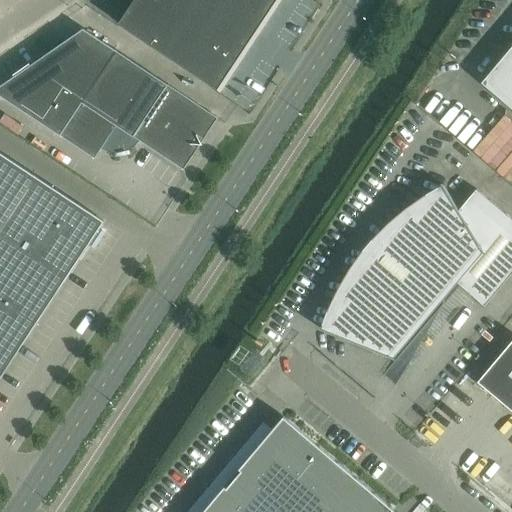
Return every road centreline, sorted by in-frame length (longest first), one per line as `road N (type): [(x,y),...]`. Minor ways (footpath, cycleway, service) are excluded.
road 1 (tertiary): [(20,511),(358,0)]
road 2 (unclassified): [(471,511),(305,372)]
